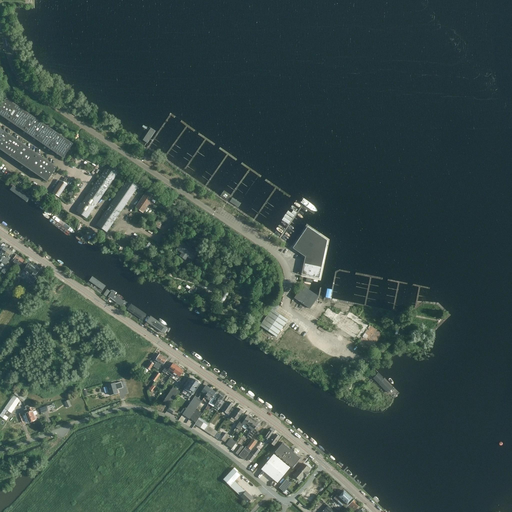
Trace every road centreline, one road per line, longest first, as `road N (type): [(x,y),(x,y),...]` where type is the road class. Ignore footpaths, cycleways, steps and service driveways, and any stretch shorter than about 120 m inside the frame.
road 1 (unclassified): [(366,361),(287,307),(286,271),(271,251),(23,83),(0,26)]
road 2 (tertiary): [(324,462),(0,232)]
road 3 (unclassified): [(324,462),(282,500),(188,427),(133,407),(0,452)]
